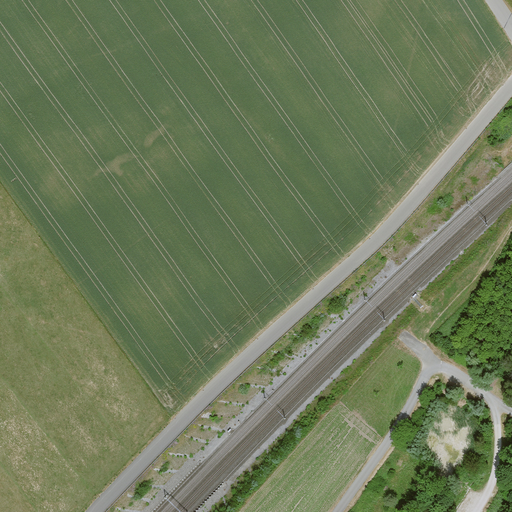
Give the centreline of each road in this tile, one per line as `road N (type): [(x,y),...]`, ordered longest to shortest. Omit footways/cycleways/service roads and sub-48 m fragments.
road 1 (unclassified): [(96,511),(181,420),(384,233),(511,82)]
road 2 (unclassified): [(338,511),(432,361)]
